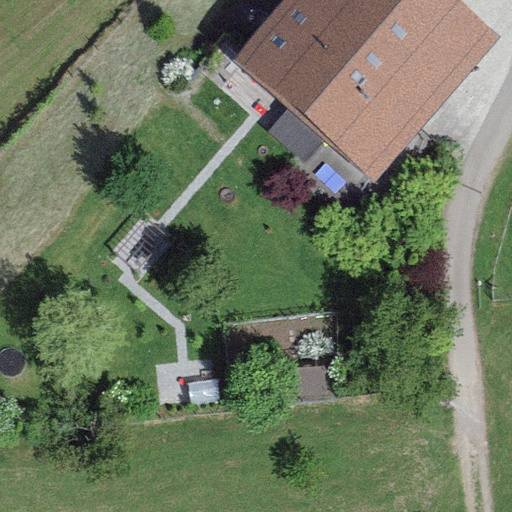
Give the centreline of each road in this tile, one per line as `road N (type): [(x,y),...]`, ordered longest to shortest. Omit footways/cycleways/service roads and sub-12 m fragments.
road 1 (unclassified): [(511,106),(466,193),(458,252),(465,378)]
road 2 (track): [(482,511),(465,378)]
